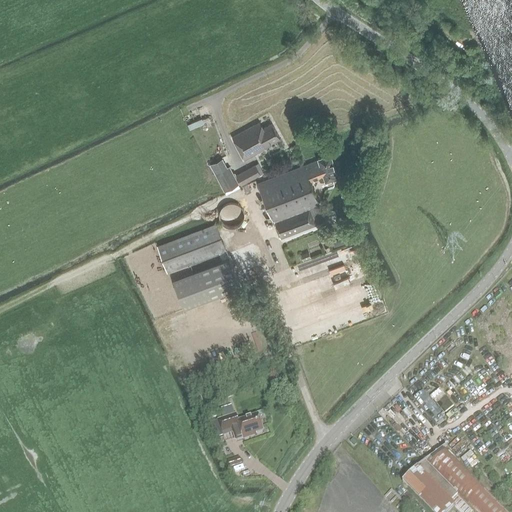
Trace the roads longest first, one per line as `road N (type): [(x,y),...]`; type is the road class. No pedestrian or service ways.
road 1 (tertiary): [(280,511),(323,445),(490,279),(511,246)]
road 2 (tertiary): [(511,161),(483,114),(455,88),(321,0)]
road 3 (unknown): [(323,445),(255,254)]
